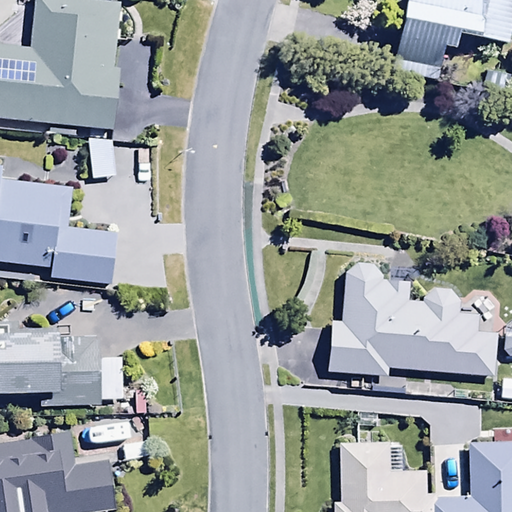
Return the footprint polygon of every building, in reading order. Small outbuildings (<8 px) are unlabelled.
[(116,0),(32,0),(29,44),(0,42),(0,120),(113,130),(118,66),(111,66),(116,0)] [(511,0),(396,0),(389,62),(439,67),(442,44),(450,45),(451,34),(511,40),(511,29),(511,0)] [(111,136),(85,138),(88,180),(114,178),(111,136)] [(70,185),(0,180),(0,264),(47,268),(46,281),(113,285),(117,231),(68,228),(70,185)] [(351,264),(340,272),(336,321),(325,321),(320,379),(384,384),(385,373),(490,382),(494,333),(476,332),(478,315),(455,313),(456,304),(447,290),(429,289),(415,300),(403,300),(405,279),(377,277),(368,265),(351,264)] [(57,326),(7,328),(7,320),(0,319),(0,396),(0,397),(0,391),(36,390),(36,406),(99,404),(99,400),(119,399),(118,374),(99,375),(98,340),(57,341),(57,326)] [(511,380),(496,380),(495,401),(511,401),(511,380)] [(0,511),(70,511),(112,508),(107,458),(59,463),(57,445),(50,446),(48,431),(26,434),(27,440),(0,442),(0,511)] [(396,439),(334,441),(336,504),(328,504),(328,511),(511,511),(511,444),(462,446),(464,499),(434,500),(434,494),(422,495),(422,472),(397,473),(396,439)]
